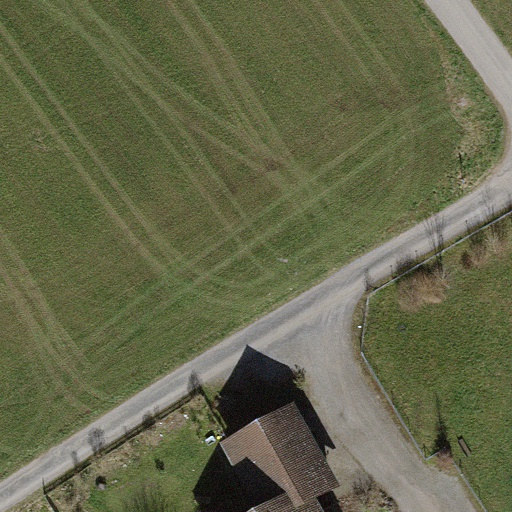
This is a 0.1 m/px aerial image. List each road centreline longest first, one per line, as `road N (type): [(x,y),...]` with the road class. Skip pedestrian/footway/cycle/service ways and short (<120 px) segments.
road 1 (track): [(511,195),(4,511)]
road 2 (track): [(285,339),(420,511)]
